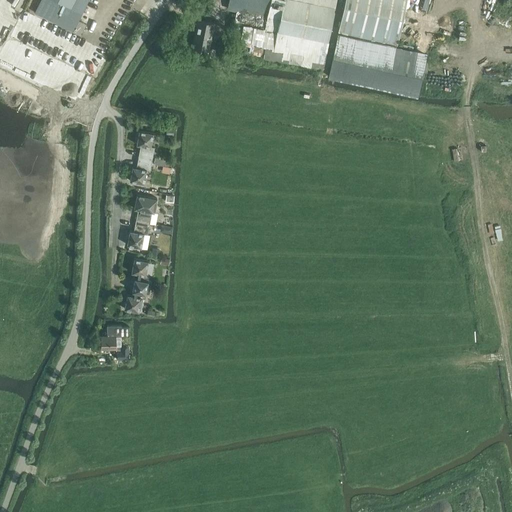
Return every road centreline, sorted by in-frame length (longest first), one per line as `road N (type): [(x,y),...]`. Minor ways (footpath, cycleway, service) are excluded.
road 1 (unclassified): [(3,511),(76,326),(96,121),(169,0)]
road 2 (track): [(511,391),(465,108),(480,44),(477,0)]
